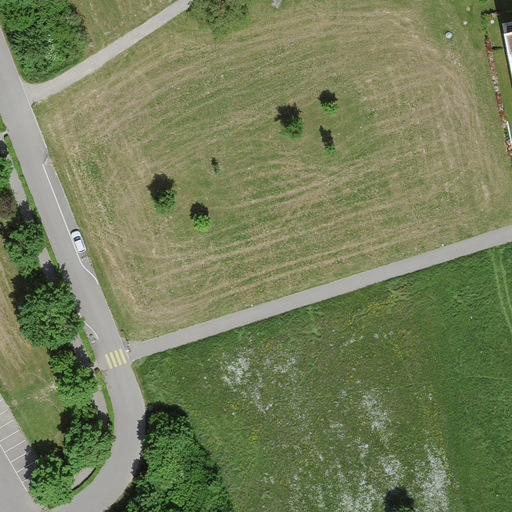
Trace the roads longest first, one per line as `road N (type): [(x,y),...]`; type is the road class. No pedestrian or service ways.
road 1 (unknown): [(20,127),(394,61),(424,76),(448,107),(483,174),(499,235)]
road 2 (residential): [(68,511),(108,489),(125,462),(129,430),(113,360),(0,73)]
